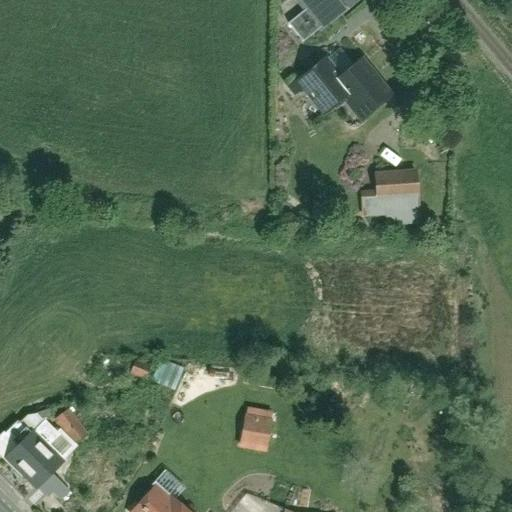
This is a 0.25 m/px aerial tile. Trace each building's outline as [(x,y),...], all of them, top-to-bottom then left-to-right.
[(321,27),(325,31),(360,0),(298,0),(306,9),(321,27)] [(321,27),(306,9),(289,23),(303,41),(321,27)] [(315,68),(291,89),(315,117),(334,101),(358,128),(391,99),(357,60),(328,84),(315,68)] [(359,191),(361,227),(416,224),(415,189),(359,191)] [(171,388),(180,366),(156,357),(148,379),(171,388)] [(64,414),(51,428),(73,449),(86,434),(64,414)] [(246,418),(238,451),(263,457),(272,424),(246,418)] [(30,437),(5,462),(34,491),(58,465),(30,437)] [(184,511),(167,498),(161,504),(148,493),(132,511),(184,511)] [(263,511),(246,499),(235,511),(263,511)]
